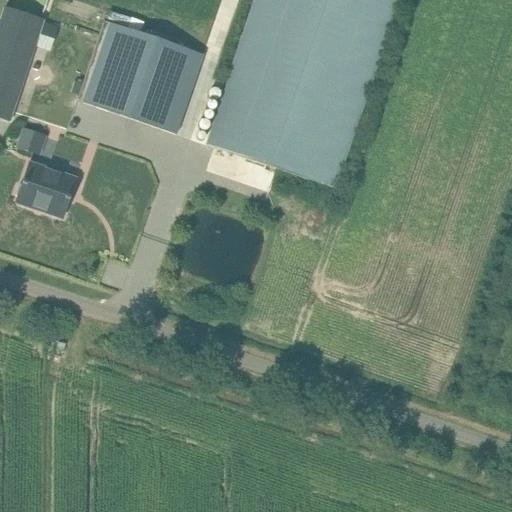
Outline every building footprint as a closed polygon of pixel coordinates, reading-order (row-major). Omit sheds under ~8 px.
[(255,0),(206,145),(333,189),(397,0),(255,0)] [(0,63),(25,72),(43,20),(40,19),(5,7),(0,21),(0,63)] [(103,22),(76,100),(82,102),(82,103),(175,135),(203,56),(103,22)] [(0,63),(0,120),(8,123),(25,72),(0,63)] [(21,130),(15,150),(32,157),(39,137),(21,130)] [(75,180),(29,165),(22,184),(18,186),(15,195),(17,198),(16,202),(62,218),(75,180)]
